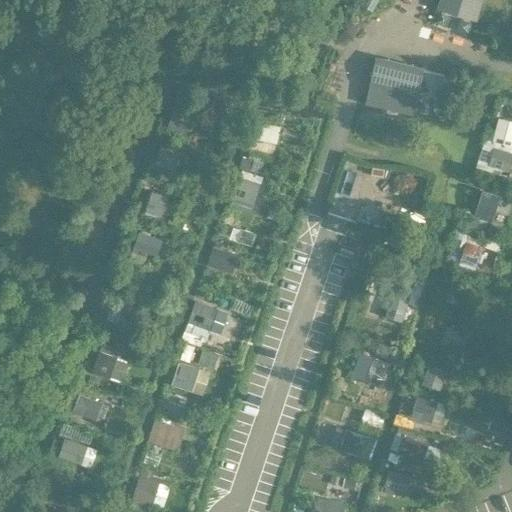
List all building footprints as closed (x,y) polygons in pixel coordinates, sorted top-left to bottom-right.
[(439,0),(437,7),(475,19),(481,0),(439,0)] [(384,55),(374,97),(373,101),(421,112),(432,66),(384,55)] [(186,131),(191,112),(173,107),(168,126),(186,131)] [(511,138),(511,120),(498,117),(494,132),(502,134),(501,138),(511,141),(511,138)] [(276,143),(280,126),(255,119),(250,137),(276,143)] [(174,167),(179,151),(162,146),(157,161),(174,167)] [(510,171),(511,162),(511,152),(494,147),(489,165),(510,171)] [(229,192),(240,195),(247,198),(252,184),(233,178),(229,192)] [(490,214),(496,193),(482,189),(476,209),(490,214)] [(161,216),(168,196),(152,191),(146,211),(161,216)] [(156,255),(162,240),(138,232),(128,260),(143,265),(148,252),(156,255)] [(478,266),(484,246),(467,241),(458,269),(471,273),(478,266)] [(232,272),(238,255),(212,247),(207,265),(232,272)] [(470,309),(475,293),(451,285),(446,301),(470,309)] [(405,318),(412,295),(394,289),(386,312),(405,318)] [(116,290),(109,309),(128,315),(135,296),(116,290)] [(210,330),(217,309),(195,301),(188,322),(210,330)] [(462,349),(468,332),(446,325),(440,343),(462,349)] [(199,360),(216,366),(220,353),(204,347),(199,360)] [(110,377),(116,358),(99,352),(93,371),(110,377)] [(381,385),(389,362),(371,356),(363,379),(381,385)] [(191,389),(198,369),(179,363),(173,383),(191,389)] [(440,390),(447,369),(429,364),(422,384),(440,390)] [(407,390),(401,412),(443,423),(448,401),(407,390)] [(86,417),(92,400),(78,394),(71,412),(86,417)] [(156,417),(148,439),(168,446),(175,423),(156,417)] [(359,456),(366,436),(345,429),(338,449),(359,456)] [(422,460),(427,444),(404,436),(399,452),(422,460)] [(58,453),(76,459),(81,444),(63,438),(58,453)] [(157,463),(162,452),(149,447),(145,459),(157,463)] [(406,493),(411,476),(388,469),(384,486),(406,493)] [(160,482),(139,475),(132,499),(152,505),(160,482)] [(63,505),(69,486),(47,479),(41,498),(63,505)] [(342,511),(345,504),(328,500),(324,511),(342,511)]
